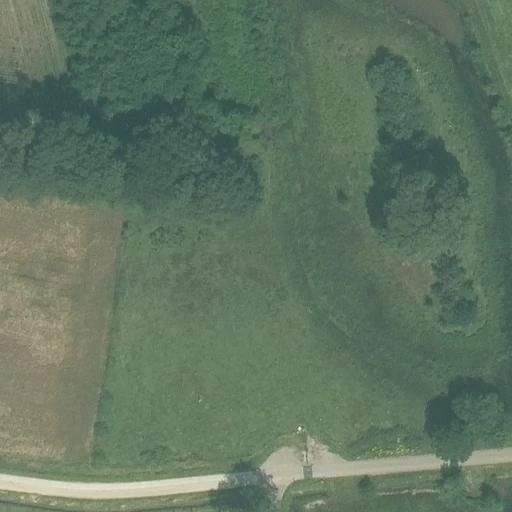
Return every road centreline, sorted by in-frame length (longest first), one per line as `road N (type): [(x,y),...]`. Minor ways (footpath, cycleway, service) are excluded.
road 1 (track): [(278,475),(104,494),(0,484)]
road 2 (unclassified): [(511,456),(278,475)]
